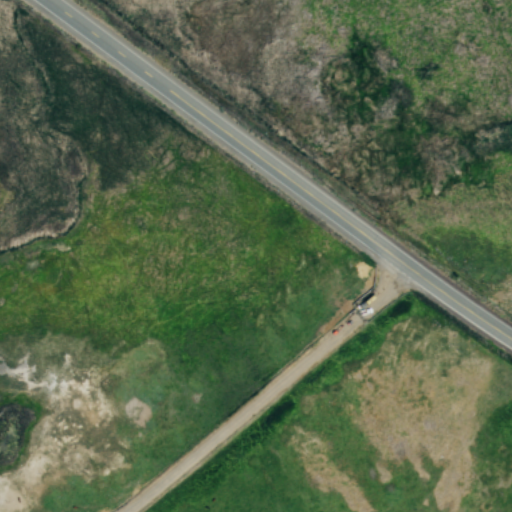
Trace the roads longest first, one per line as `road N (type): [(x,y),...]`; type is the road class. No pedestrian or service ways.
road 1 (secondary): [(51,0),(511,338)]
road 2 (residential): [(408,264),(116,511)]
